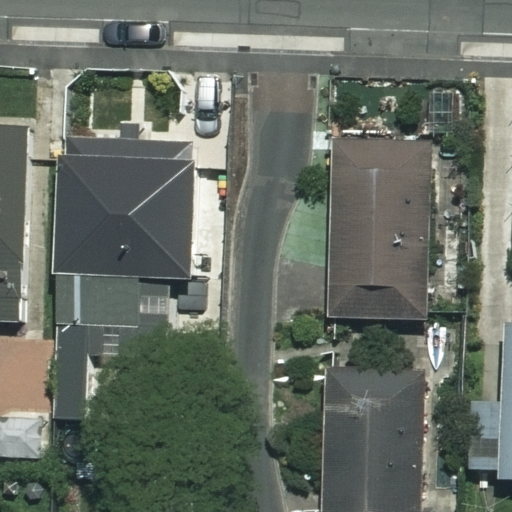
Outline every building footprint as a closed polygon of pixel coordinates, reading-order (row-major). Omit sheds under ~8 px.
[(22,137),(0,137),(0,326),(22,326),(22,137)] [(99,366),(144,368),(146,284),(194,286),(198,150),(63,146),(55,424),(98,425),(99,366)] [(433,151),(335,148),(331,324),(429,327),(433,151)] [(511,333),(507,333),(501,487),(511,487),(511,333)] [(417,511),(422,378),(328,375),(324,511),(417,511)]
